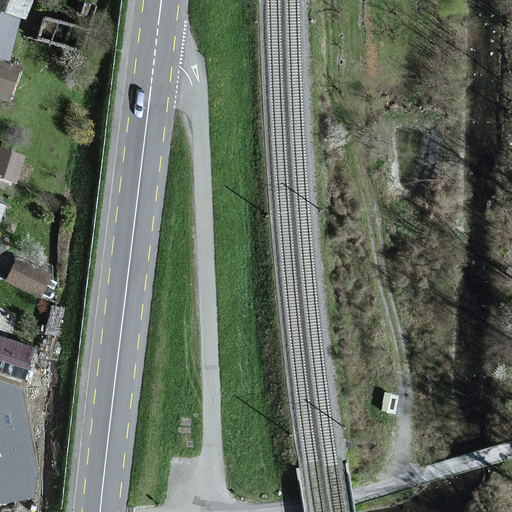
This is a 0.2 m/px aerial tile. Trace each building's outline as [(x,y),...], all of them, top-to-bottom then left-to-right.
[(34,0),(0,0),(0,5),(28,16),(34,0)] [(0,7),(0,58),(9,61),(24,14),(0,7)] [(0,58),(0,96),(10,99),(21,65),(9,61),(0,58)] [(0,172),(18,179),(26,154),(0,145),(0,172)] [(51,269),(16,256),(6,282),(41,295),(51,269)] [(0,333),(0,369),(24,378),(35,345),(0,333)] [(0,502),(37,497),(22,392),(0,383),(0,502)]
